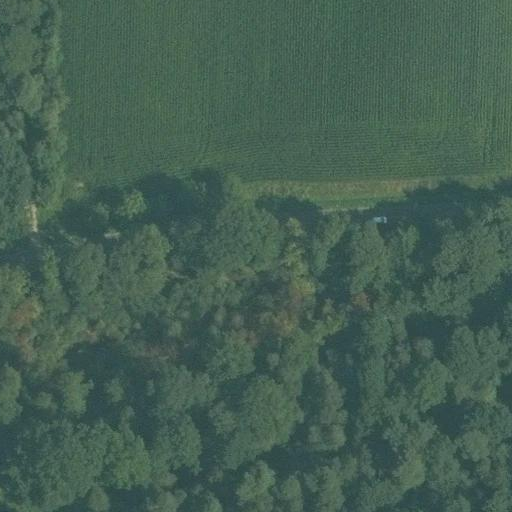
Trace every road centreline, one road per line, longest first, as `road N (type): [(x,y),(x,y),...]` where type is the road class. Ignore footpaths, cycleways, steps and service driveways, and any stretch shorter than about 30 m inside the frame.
road 1 (tertiary): [(0,267),(229,228),(511,213)]
road 2 (track): [(27,0),(20,77),(39,257)]
